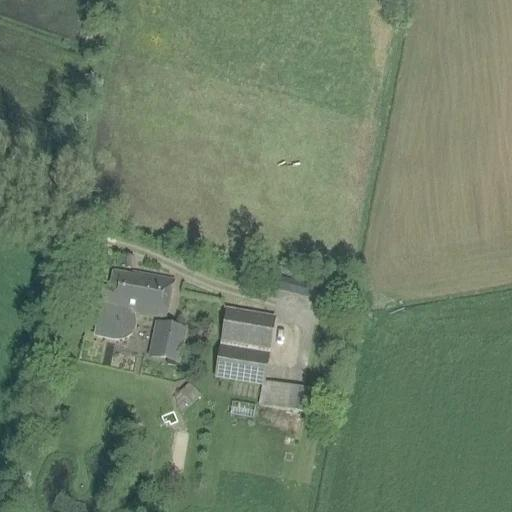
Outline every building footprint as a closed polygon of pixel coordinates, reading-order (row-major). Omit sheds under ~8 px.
[(97,303),(99,304),(93,337),(115,341),(124,340),(132,335),(136,327),(135,317),(132,314),(165,320),(172,280),(144,275),(144,278),(112,272),(109,289),(100,288),(97,303)] [(264,383),(275,318),(226,310),(215,378),(263,386),(264,383)] [(155,322),(148,357),(181,364),(188,328),(155,322)] [(260,405),(306,413),(310,389),(265,380),(260,405)] [(200,397),(189,385),(179,394),(190,406),(200,397)]
